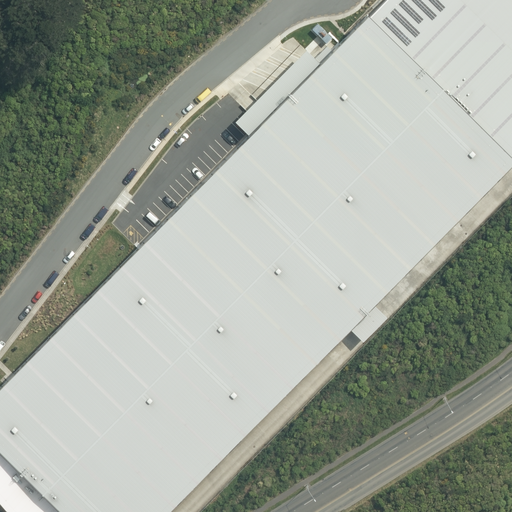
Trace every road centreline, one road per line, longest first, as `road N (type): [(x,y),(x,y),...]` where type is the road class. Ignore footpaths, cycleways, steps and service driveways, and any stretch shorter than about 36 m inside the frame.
road 1 (unclassified): [(294,0),(177,100),(0,322)]
road 2 (secondary): [(511,374),(302,511)]
